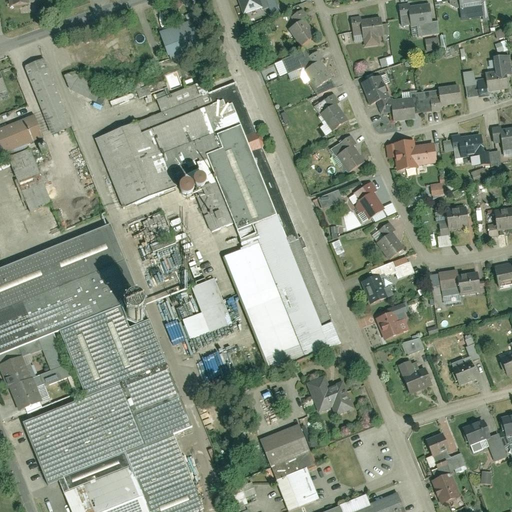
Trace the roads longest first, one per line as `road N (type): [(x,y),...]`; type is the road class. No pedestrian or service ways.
road 1 (residential): [(224,0),(389,426)]
road 2 (residential): [(371,140),(427,257),(511,248)]
road 3 (residential): [(0,50),(136,0)]
road 4 (residential): [(371,140),(511,103)]
road 5 (residential): [(322,12),(371,140)]
road 6 (residential): [(389,426),(511,390)]
